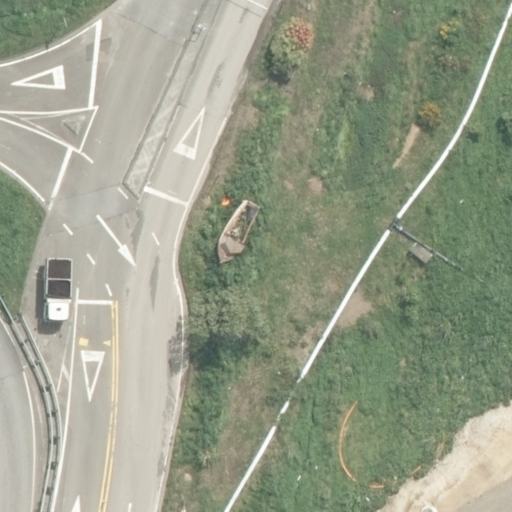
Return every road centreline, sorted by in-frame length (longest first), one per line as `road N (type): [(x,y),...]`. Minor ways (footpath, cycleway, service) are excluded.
road 1 (unclassified): [(0,142),(45,172),(66,199),(112,296)]
road 2 (unclassified): [(0,89),(96,73),(125,63),(159,35)]
